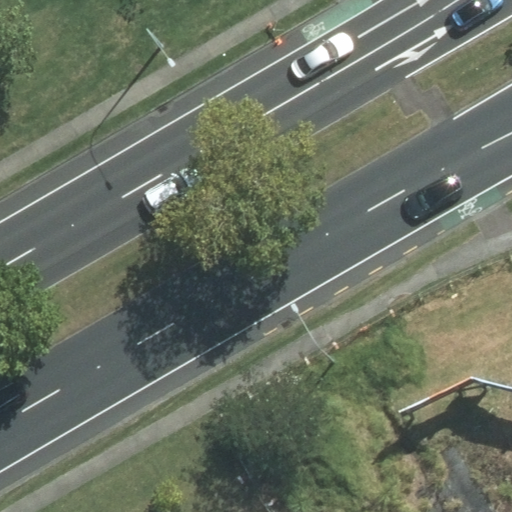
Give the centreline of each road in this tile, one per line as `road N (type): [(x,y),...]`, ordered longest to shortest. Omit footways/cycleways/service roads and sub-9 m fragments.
road 1 (primary): [(511,139),(0,444)]
road 2 (primary): [(0,266),(453,0)]
